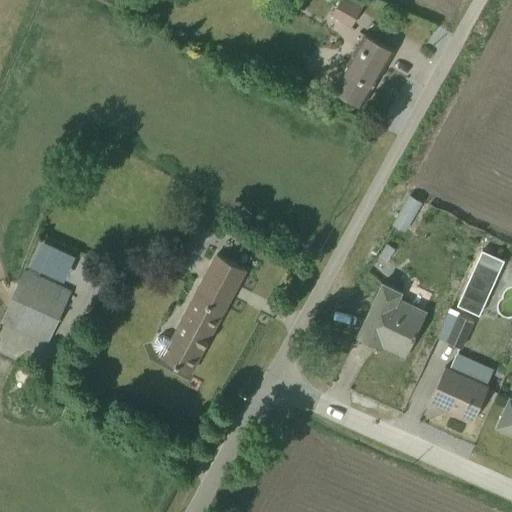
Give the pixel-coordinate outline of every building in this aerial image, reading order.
[(339,0),(330,16),(349,27),(365,0),(339,0)] [(392,51),(362,33),(329,88),(359,106),(392,51)] [(406,230),(421,203),(411,197),(395,223),(406,230)] [(191,372),(246,269),(214,253),(169,339),(162,336),(155,338),(152,343),(154,349),(161,353),(160,356),(191,372)] [(510,256),(490,255),(489,280),(509,281),(510,256)] [(46,343),(70,290),(25,270),(1,323),(46,343)] [(380,282),(356,334),(403,356),(425,310),(398,297),(401,292),(380,282)] [(458,347),(471,319),(448,309),(436,337),(458,347)] [(444,365),(428,401),(472,420),(488,385),(487,384),(494,368),(457,351),(449,368),(444,365)] [(511,398),(508,397),(495,426),(511,433),(511,398)]
